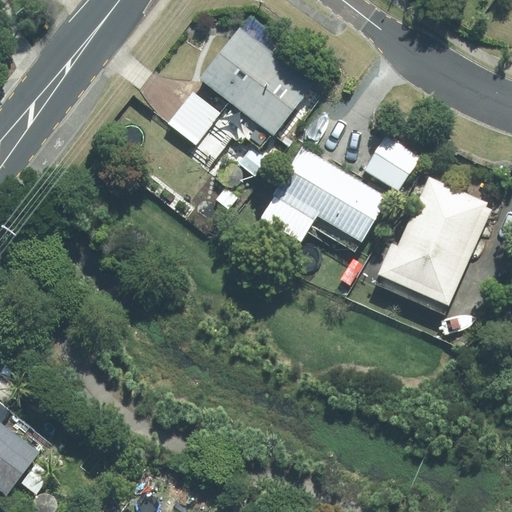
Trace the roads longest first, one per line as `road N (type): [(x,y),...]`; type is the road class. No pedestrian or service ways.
road 1 (residential): [(0,169),(126,0)]
road 2 (residential): [(511,101),(471,88),(343,0)]
